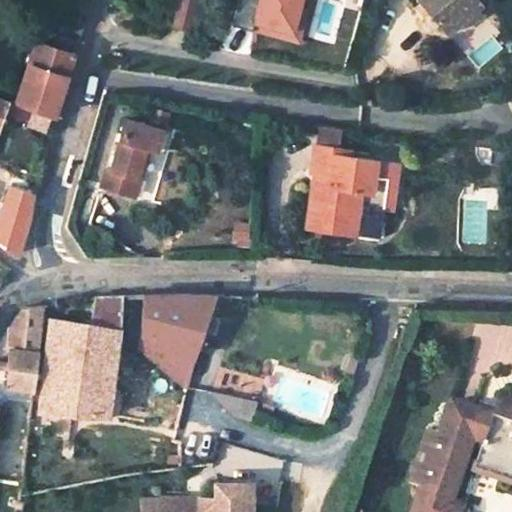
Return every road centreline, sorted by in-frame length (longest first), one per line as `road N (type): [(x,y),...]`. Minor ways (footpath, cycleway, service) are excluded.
road 1 (unknown): [(79,66),(411,127),(511,133)]
road 2 (residential): [(22,280),(396,290)]
road 3 (residential): [(22,280),(43,179),(100,0)]
road 4 (residential): [(396,290),(319,511)]
road 5 (unknown): [(332,475),(193,419)]
